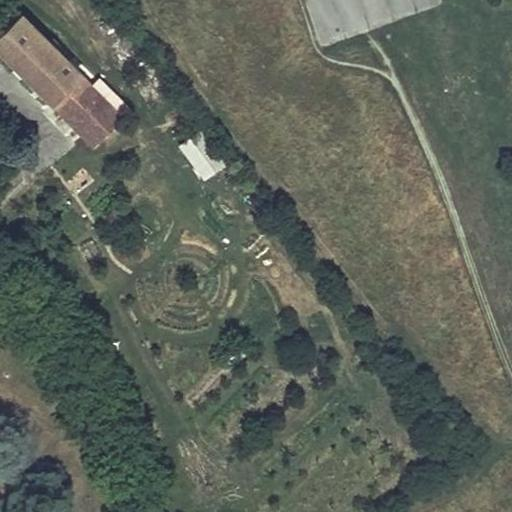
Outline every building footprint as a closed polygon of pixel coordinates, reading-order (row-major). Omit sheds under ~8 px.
[(0,33),(19,14),(8,3),(0,11),(0,33)] [(0,33),(0,53),(20,73),(50,103),(80,74),(19,14),(0,33)] [(77,129),(106,100),(80,74),(50,103),(77,129)] [(204,182),(226,165),(201,132),(179,148),(204,182)] [(107,217),(113,222),(119,227),(126,218),(114,208),(107,217)]
